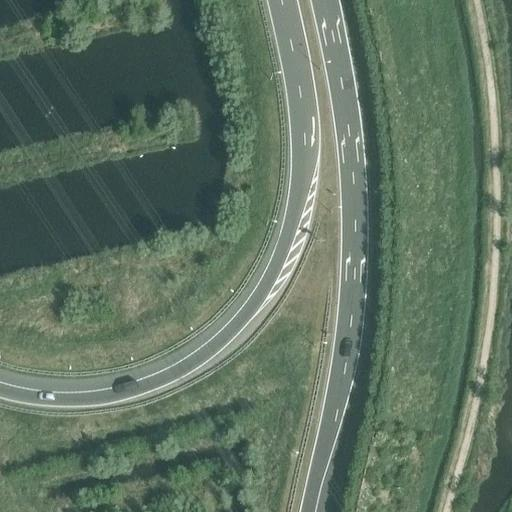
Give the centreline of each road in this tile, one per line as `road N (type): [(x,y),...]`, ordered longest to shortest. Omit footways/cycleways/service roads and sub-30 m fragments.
road 1 (motorway): [(281,0),(304,151),(288,230),(243,317),(212,348),(129,393),(71,401),(0,390)]
road 2 (motorway): [(306,511),(343,363),(353,267),(347,129),(324,0)]
